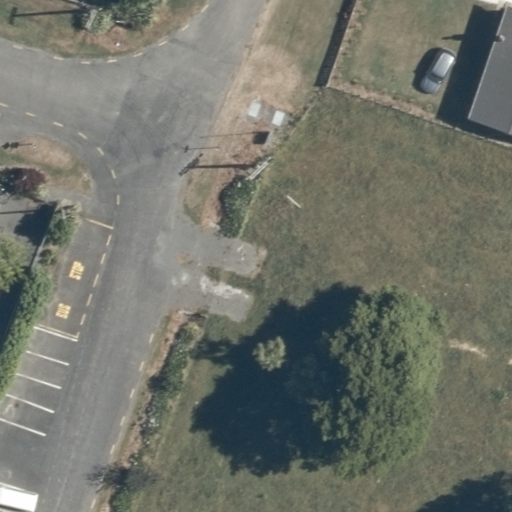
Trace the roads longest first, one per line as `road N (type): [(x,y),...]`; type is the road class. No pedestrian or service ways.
road 1 (residential): [(176,137),(45,511)]
road 2 (residential): [(0,73),(176,137)]
road 3 (residential): [(244,0),(176,137)]
